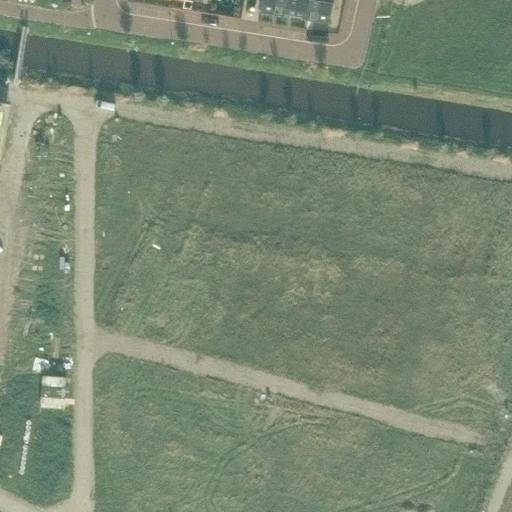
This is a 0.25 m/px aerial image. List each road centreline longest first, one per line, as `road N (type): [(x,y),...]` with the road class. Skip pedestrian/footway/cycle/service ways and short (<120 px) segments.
road 1 (residential): [(87,107),(498,173)]
road 2 (residential): [(84,335),(414,424)]
road 3 (residential): [(107,17),(349,61),(364,0)]
road 4 (residential): [(414,424),(498,173)]
road 5 (residential): [(87,107),(84,335)]
road 6 (residential): [(84,335),(76,511)]
road 7 (residential): [(22,97),(0,227)]
